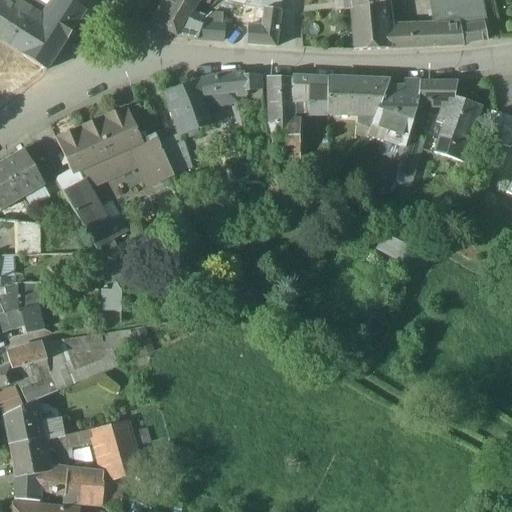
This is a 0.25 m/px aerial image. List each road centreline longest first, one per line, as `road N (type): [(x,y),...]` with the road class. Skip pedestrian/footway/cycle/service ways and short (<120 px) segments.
road 1 (residential): [(151,66),(457,64),(511,56)]
road 2 (residential): [(0,130),(110,72),(151,66)]
